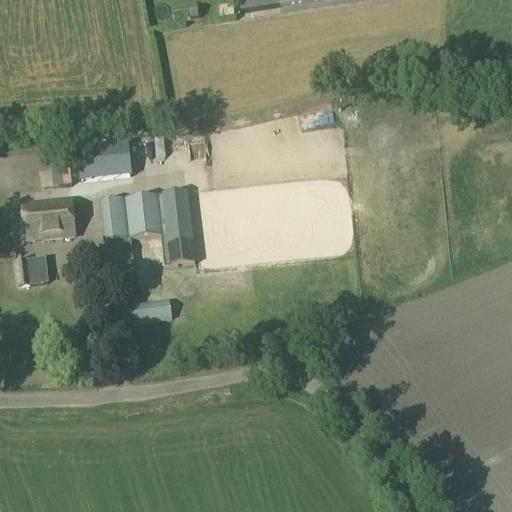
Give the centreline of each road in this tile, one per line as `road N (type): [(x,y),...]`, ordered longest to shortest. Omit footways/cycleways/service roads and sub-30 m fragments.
road 1 (unclassified): [(400,511),(301,384),(279,375),(134,399),(0,405)]
road 2 (unknown): [(122,400),(88,209)]
